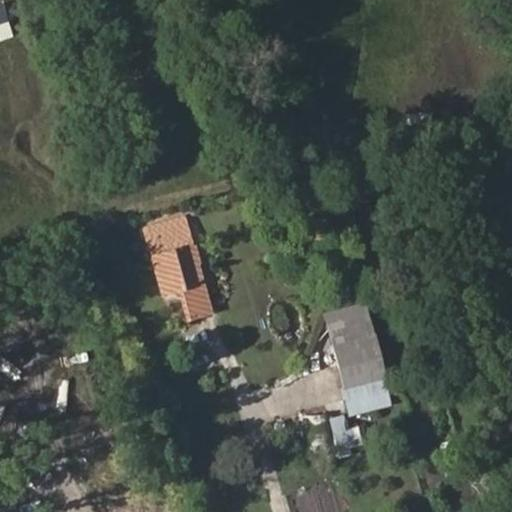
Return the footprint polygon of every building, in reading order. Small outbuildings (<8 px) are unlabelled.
[(0,2),(0,38),(10,37),(3,2),(0,2)] [(194,227),(156,238),(173,296),(190,291),(198,318),(219,311),(211,285),(194,227)] [(369,303),(330,316),(361,414),(400,401),(369,303)] [(208,355),(188,361),(192,375),(212,370),(208,355)] [(322,413),(306,414),(309,439),(324,437),(322,413)]
